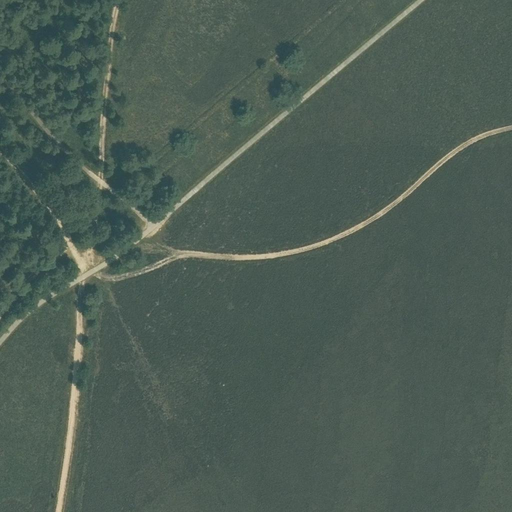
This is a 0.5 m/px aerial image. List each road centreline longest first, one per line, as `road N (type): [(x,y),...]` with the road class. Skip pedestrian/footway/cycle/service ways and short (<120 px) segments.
road 1 (unknown): [(511,129),(448,157),(398,203),(333,241),(244,259),(121,243),(87,265)]
road 2 (track): [(117,0),(98,207),(64,227)]
road 3 (track): [(59,511),(83,276)]
